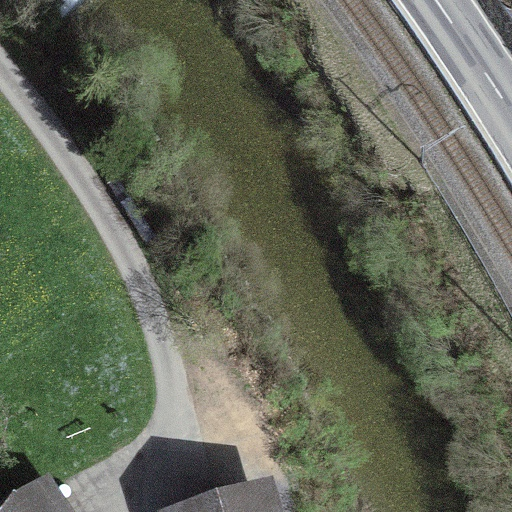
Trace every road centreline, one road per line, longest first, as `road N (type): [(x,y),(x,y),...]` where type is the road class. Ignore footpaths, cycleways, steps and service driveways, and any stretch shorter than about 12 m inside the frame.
road 1 (track): [(167,381),(154,319),(115,232),(0,66)]
road 2 (primary): [(511,115),(439,0)]
road 3 (track): [(139,511),(169,404),(167,381)]
